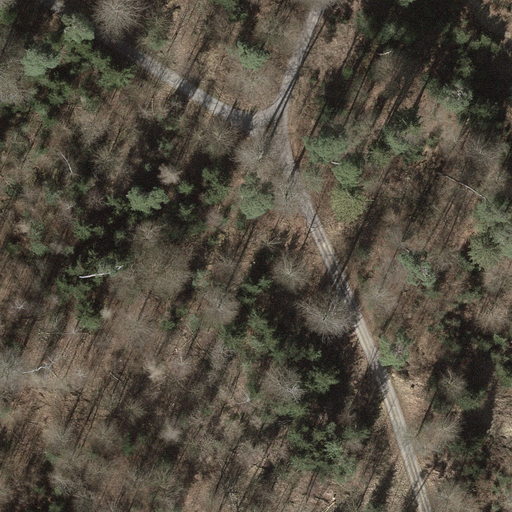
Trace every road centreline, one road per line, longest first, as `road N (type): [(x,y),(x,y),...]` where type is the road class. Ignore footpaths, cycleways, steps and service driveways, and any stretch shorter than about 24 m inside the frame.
road 1 (track): [(58,0),(262,137),(295,171),(397,414),(425,511)]
road 2 (track): [(327,0),(262,137)]
